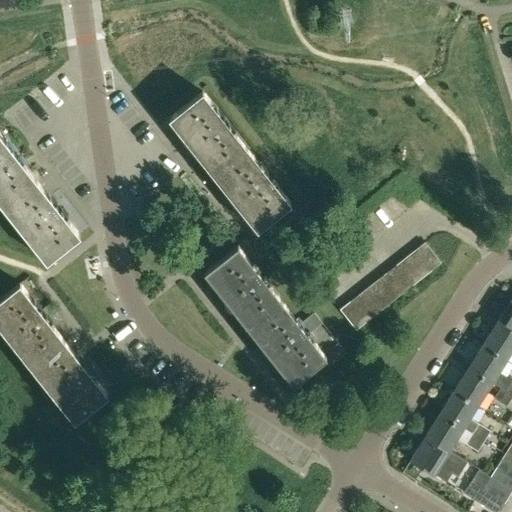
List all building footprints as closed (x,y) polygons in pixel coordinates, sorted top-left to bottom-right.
[(203,90),(169,117),(190,142),(223,116),(203,90)] [(190,142),(212,171),(245,145),(223,116),(190,142)] [(0,161),(14,151),(0,132),(0,161)] [(212,171),(234,198),(267,172),(245,145),(212,171)] [(0,161),(0,201),(3,205),(36,178),(14,151),(0,161)] [(267,172),(234,198),(258,229),(291,202),(267,172)] [(3,205),(25,233),(58,207),(36,178),(3,205)] [(80,235),(58,207),(25,233),(47,261),(80,235)] [(416,250),(432,270),(442,263),(426,242),(416,250)] [(204,271),(225,298),(259,271),(238,244),(204,271)] [(423,278),(432,270),(416,250),(406,257),(423,278)] [(413,285),(423,278),(406,257),(397,264),(413,285)] [(388,271),(404,293),(413,285),(397,264),(388,271)] [(225,298),(236,311),(247,326),(282,300),(259,271),(225,298)] [(394,300),(404,293),(388,271),(378,279),(394,300)] [(385,307),(394,300),(378,279),(369,286),(385,307)] [(0,297),(0,326),(8,336),(41,309),(20,282),(0,297)] [(359,294),(376,314),(385,307),(369,286),(359,294)] [(366,322),(376,314),(359,294),(350,301),(366,322)] [(511,297),(497,321),(511,329),(511,297)] [(247,326),(270,355),(304,328),(301,324),(300,323),(282,300),(247,326)] [(366,322),(350,301),(340,309),(356,330),(366,322)] [(63,337),(54,326),(41,309),(8,336),(30,364),(63,337)] [(314,312),(300,323),(301,324),(304,328),(308,333),(322,323),(322,322),(314,312)] [(511,329),(497,321),(483,343),(507,359),(511,351),(511,329)] [(304,328),(270,355),(292,383),(326,356),(308,333),(304,328)] [(30,364),(52,392),(86,365),(63,337),(30,364)] [(493,381),(502,387),(511,393),(511,379),(499,372),(507,359),(483,343),(469,366),(493,381)] [(75,420),(108,394),(86,365),(52,392),(75,420)] [(493,381),(469,366),(454,389),(478,405),(493,381)] [(507,404),(511,396),(511,393),(502,387),(496,397),(507,404)] [(454,389),(440,412),(485,440),(491,431),(470,418),(478,405),(454,389)] [(440,412),(426,435),(449,450),(457,438),(478,451),(485,440),(440,412)] [(449,450),(426,435),(411,458),(435,473),(441,464),(451,470),(460,457),(449,450)] [(511,462),(511,446),(510,446),(503,457),(511,462)] [(511,477),(511,462),(503,457),(496,467),(511,477)] [(490,477),(511,492),(511,490),(511,477),(496,467),(490,477)] [(505,502),(511,492),(490,477),(483,488),(505,502)] [(476,499),(482,489),(470,482),(464,492),(476,499)] [(495,511),(498,511),(505,502),(483,488),(482,489),(476,499),(495,511)]
